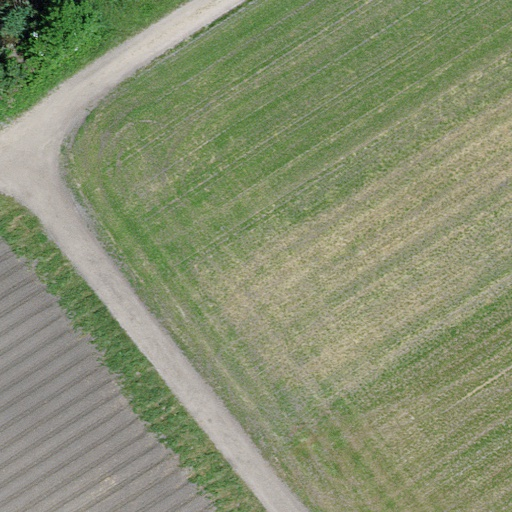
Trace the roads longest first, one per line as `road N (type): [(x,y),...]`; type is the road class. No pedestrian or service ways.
road 1 (track): [(0,200),(251,511)]
road 2 (track): [(0,121),(195,0)]
